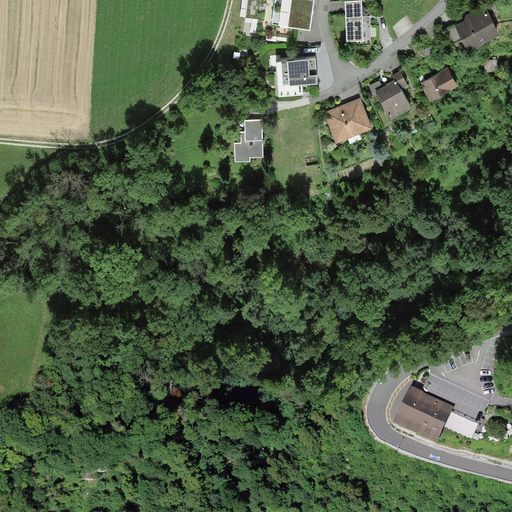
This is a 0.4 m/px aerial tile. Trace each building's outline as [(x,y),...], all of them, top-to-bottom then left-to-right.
[(297,25),(311,27),(314,0),(250,0),(248,17),(264,19),(262,32),(296,37),(297,25)] [(360,0),(344,0),(345,36),(357,36),(357,42),(369,41),(369,13),(361,13),(360,0)] [(487,3),(456,20),(469,44),(500,28),(487,3)] [(315,52),(288,54),(290,79),(317,77),(315,52)] [(497,58),(484,60),(486,70),(499,68),(497,58)] [(450,64),(422,80),(431,97),(459,81),(450,64)] [(397,75),(377,87),(393,113),(413,102),(402,82),(408,79),(402,68),(395,72),(397,75)] [(361,96),(325,111),(336,139),(373,124),(361,96)] [(241,141),(234,141),(235,159),(250,159),(250,155),(263,155),(262,120),(245,120),(245,132),(241,132),(241,141)] [(436,446),(453,408),(410,389),(393,426),(436,446)]
